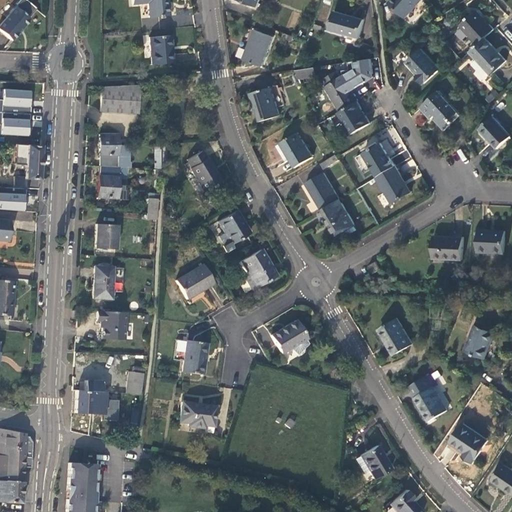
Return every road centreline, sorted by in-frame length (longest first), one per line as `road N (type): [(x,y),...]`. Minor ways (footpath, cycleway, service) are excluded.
road 1 (secondary): [(50,429),(67,65)]
road 2 (residential): [(317,278),(277,229),(226,126),(206,0)]
road 3 (residential): [(470,511),(433,471),(317,278)]
road 4 (residential): [(453,197),(317,278)]
